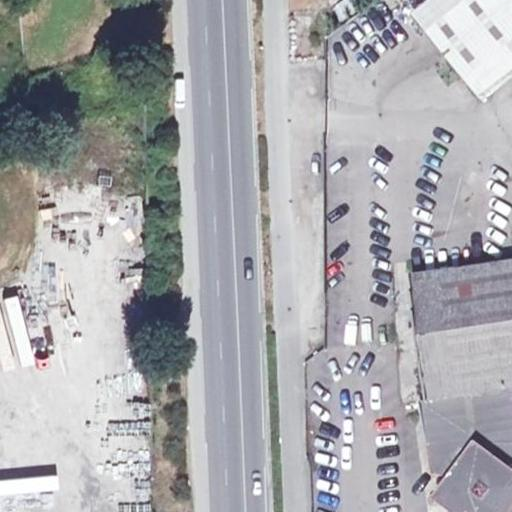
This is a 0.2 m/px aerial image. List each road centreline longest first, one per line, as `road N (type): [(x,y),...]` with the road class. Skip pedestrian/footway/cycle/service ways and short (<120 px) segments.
road 1 (primary): [(234,511),(218,0)]
road 2 (unknown): [(511,103),(410,139),(390,170),(380,265),(407,511)]
